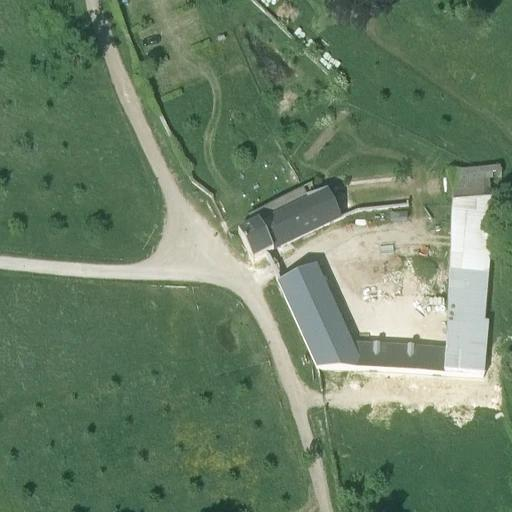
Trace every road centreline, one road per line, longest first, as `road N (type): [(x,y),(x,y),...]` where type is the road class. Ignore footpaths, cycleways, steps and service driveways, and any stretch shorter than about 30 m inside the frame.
road 1 (track): [(201,259),(244,288),(285,380),(322,511)]
road 2 (track): [(201,259),(91,0)]
road 3 (track): [(0,267),(107,277),(201,259)]
